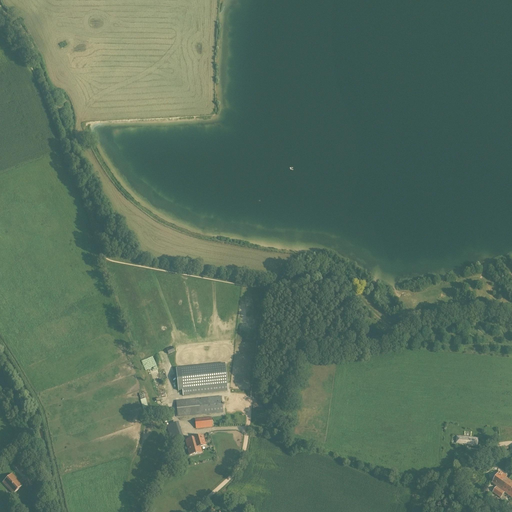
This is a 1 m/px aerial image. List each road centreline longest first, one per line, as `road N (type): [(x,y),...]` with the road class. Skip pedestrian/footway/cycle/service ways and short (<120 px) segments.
road 1 (track): [(270,288),(147,265),(113,248),(51,105)]
road 2 (track): [(511,346),(407,341),(382,330),(346,294),(282,285)]
road 3 (track): [(193,511),(242,460),(270,288)]
